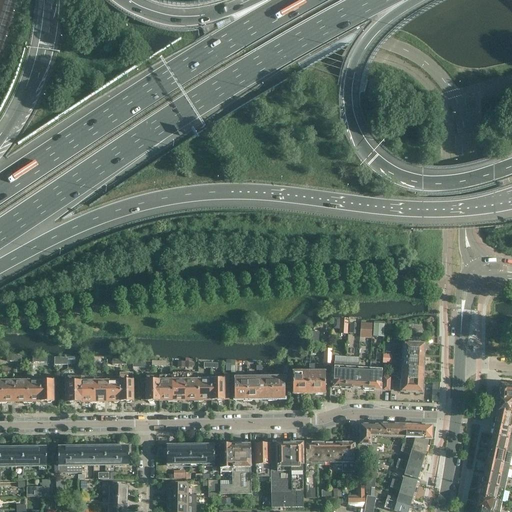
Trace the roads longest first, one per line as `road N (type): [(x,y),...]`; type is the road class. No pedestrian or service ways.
road 1 (motorway): [(0,267),(98,217),(194,193),(422,209),(511,202)]
road 2 (motorway): [(0,232),(160,125),(374,0)]
road 3 (tertiary): [(465,226),(462,122),(436,72),(384,41),(244,0)]
road 4 (motorway): [(290,4),(0,188)]
road 5 (motorway): [(511,166),(427,184),(387,172),(362,148),(347,103),(349,71),(390,0)]
road 6 (residential): [(455,416),(347,412),(317,421),(145,423)]
road 7 (motorway): [(290,4),(181,22),(119,0)]
road 8 (motorway): [(51,0),(39,66),(0,141)]
road 9 (residential): [(145,423),(0,425)]
